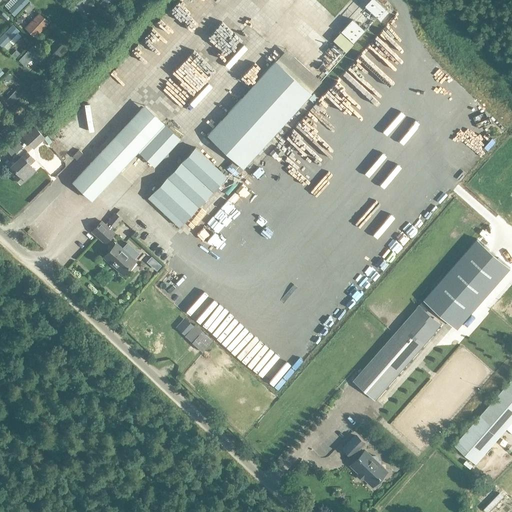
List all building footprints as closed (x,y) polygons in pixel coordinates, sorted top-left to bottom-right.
[(14,15),(27,2),(25,0),(20,0),(10,11),(14,15)] [(74,0),(65,9),(71,14),(84,0),(74,0)] [(110,11),(120,0),(113,0),(106,7),(110,11)] [(95,6),(91,2),(85,8),(89,12),(95,6)] [(219,18),(215,22),(219,26),(237,6),(233,2),(219,17),(219,18)] [(384,31),(393,22),(376,7),(368,16),(384,31)] [(39,12),(25,28),(35,38),(50,22),(39,12)] [(355,43),(366,30),(354,19),(343,32),(355,43)] [(0,39),(4,44),(14,33),(10,29),(0,39)] [(208,31),(189,51),(193,55),(212,35),(208,31)] [(346,52),(354,44),(342,33),(334,40),(346,52)] [(57,55),(69,43),(64,39),(52,52),(57,55)] [(33,56),(35,57),(40,62),(45,56),(33,44),(18,60),(25,66),(31,59),(33,56)] [(223,48),(219,52),(233,66),(237,62),(223,48)] [(275,60),(310,92),(321,80),(286,48),(275,60)] [(11,55),(15,59),(20,54),(16,50),(11,55)] [(311,93),(310,92),(275,60),(239,99),(207,135),(243,168),(311,93)] [(237,74),(245,66),(240,61),(232,69),(237,74)] [(222,75),(225,70),(218,66),(215,71),(222,75)] [(121,72),(115,81),(125,88),(126,86),(131,79),(121,72)] [(7,83),(12,78),(8,74),(3,79),(7,83)] [(216,85),(210,83),(209,88),(223,90),(225,82),(217,80),(216,85)] [(0,93),(0,104),(6,110),(22,94),(17,89),(6,99),(0,93)] [(313,92),(308,98),(313,102),(318,96),(313,92)] [(208,106),(216,99),(212,95),(205,102),(208,106)] [(201,104),(185,118),(190,123),(199,115),(201,117),(208,111),(201,104)] [(144,106),(80,176),(74,183),(92,199),(162,122),(144,106)] [(4,127),(0,131),(0,133),(8,140),(26,120),(19,113),(5,128),(4,127)] [(200,116),(193,123),(197,128),(205,121),(200,116)] [(164,124),(139,151),(154,166),(180,138),(164,124)] [(70,129),(76,136),(80,133),(73,126),(70,129)] [(45,138),(40,132),(35,127),(23,138),(33,149),(45,138)] [(15,136),(4,146),(10,152),(21,142),(15,136)] [(70,145),(64,149),(67,154),(73,149),(70,145)] [(213,163),(207,157),(195,146),(167,177),(147,198),(179,227),(227,176),(213,163)] [(22,156),(30,165),(35,160),(25,148),(14,158),(17,161),(22,156)] [(22,156),(17,161),(11,166),(18,173),(14,176),(20,183),(35,170),(30,165),(22,156)] [(245,191),(252,197),(258,191),(251,184),(245,191)] [(107,221),(108,221),(114,227),(115,227),(122,218),(115,212),(107,221)] [(141,214),(130,219),(136,232),(147,227),(141,214)] [(192,236),(207,222),(203,218),(188,232),(192,236)] [(116,233),(112,229),(106,224),(101,220),(91,232),(105,244),(116,233)] [(458,329),(510,269),(477,240),(425,300),(458,329)] [(149,254),(156,245),(150,241),(144,249),(149,254)] [(116,244),(105,257),(123,273),(134,261),(116,244)] [(150,255),(163,268),(166,265),(153,252),(150,255)] [(180,269),(188,260),(182,255),(174,264),(180,269)] [(441,323),(435,318),(425,309),(420,305),(403,325),(402,324),(353,381),(354,382),(374,399),(375,400),(424,344),(423,343),(441,323)] [(185,335),(193,326),(184,318),(176,327),(185,335)] [(212,341),(195,324),(193,326),(185,335),(184,336),(192,342),(202,352),(209,344),(212,341)] [(437,330),(422,347),(427,352),(442,335),(437,330)] [(511,378),(454,445),(476,464),(511,421),(511,378)] [(355,435),(342,448),(351,456),(364,443),(355,435)] [(365,451),(351,465),(360,473),(361,472),(365,476),(364,477),(372,485),(385,471),(379,464),(377,466),(370,459),(371,458),(365,451)] [(502,492),(506,495),(511,486),(508,483),(502,492)]
